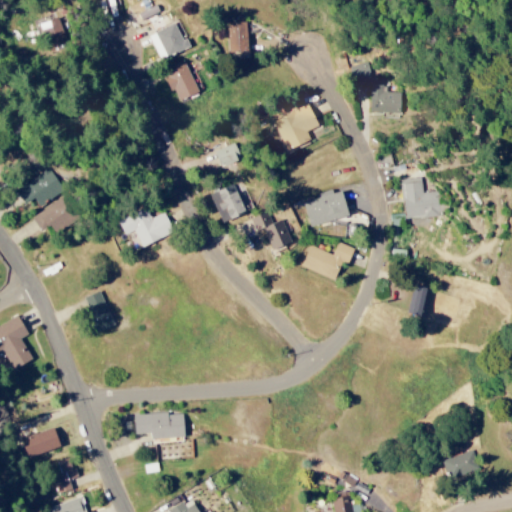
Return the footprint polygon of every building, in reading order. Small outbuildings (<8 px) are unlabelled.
[(37,24),(45,47),(64,40),(56,17),(37,24)] [(173,22),(146,36),(159,61),(186,47),(173,22)] [(246,22),(226,23),(227,52),(246,51),(246,22)] [(196,93),(181,61),(161,70),(176,102),(196,93)] [(352,83),(370,80),(367,63),(348,66),(352,83)] [(398,113),(399,93),(381,92),(381,84),(369,84),(368,112),(398,113)] [(304,132),(316,127),(307,105),(271,121),(285,152),(308,142),(304,132)] [(239,161),(234,144),(212,150),(217,167),(239,161)] [(62,191),(47,168),(13,191),(22,204),(45,189),(51,198),(62,191)] [(438,217),(436,192),(417,193),(417,178),(399,179),(402,219),(438,217)] [(219,222),(247,212),(236,183),(208,194),(219,222)] [(308,227),(346,216),(339,192),(331,194),(330,190),(317,194),(318,198),(301,203),(308,227)] [(70,222),(60,201),(30,215),(40,236),(70,222)] [(139,247),(170,233),(162,213),(149,219),(144,208),(115,220),(122,236),(132,232),(139,247)] [(289,243),(280,220),(269,225),(264,213),(249,219),(255,232),(261,229),(270,251),(289,243)] [(299,268),(332,280),(339,262),(346,265),(352,249),(335,243),(331,255),(307,246),(299,268)] [(421,317),(426,289),(414,287),(410,315),(421,317)] [(82,298),(95,333),(112,327),(99,291),(82,298)] [(0,323),(0,342),(14,369),(30,361),(19,338),(25,335),(16,316),(0,323)] [(149,440),(183,437),(181,412),(131,417),(133,435),(149,433),(149,440)] [(18,440),(25,459),(58,447),(51,428),(18,440)] [(440,459),(444,477),(476,471),(472,452),(440,459)] [(70,490),(67,480),(74,478),(69,459),(48,465),(56,494),(70,490)] [(50,507),(51,511),(82,511),(78,498),(50,507)] [(167,509),(168,511),(196,511),(192,500),(167,509)]
